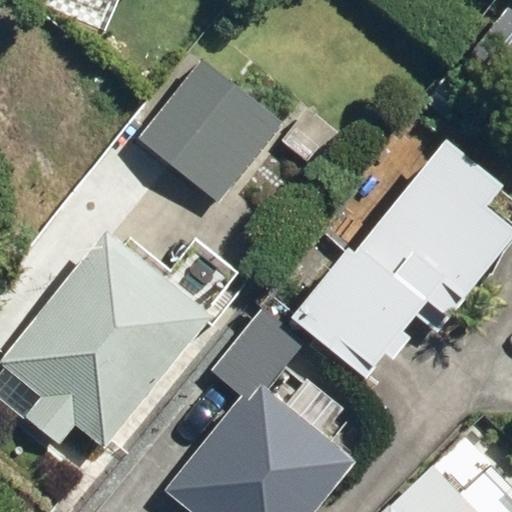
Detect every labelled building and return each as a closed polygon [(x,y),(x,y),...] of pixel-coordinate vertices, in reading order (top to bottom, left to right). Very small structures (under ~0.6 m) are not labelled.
[(511,72),(511,13),(471,61),(500,86),(511,72)] [(211,47),(141,131),(221,199),(292,115),(211,47)] [(456,275),(475,292),(511,250),(511,207),(499,196),(511,181),(511,170),(462,126),(403,194),(381,175),(328,237),(349,255),(304,308),(299,312),(278,293),(214,366),(248,396),(166,490),(191,511),(317,511),(378,443),(348,417),(358,406),(302,357),(307,351),(290,336),(306,318),(370,374),(456,275)] [(217,313),(114,227),(3,360),(11,366),(0,378),(0,391),(65,446),(82,424),(107,445),(217,313)] [(450,467),(441,457),(382,511),(511,511),(511,465),(484,435),(450,467)]
